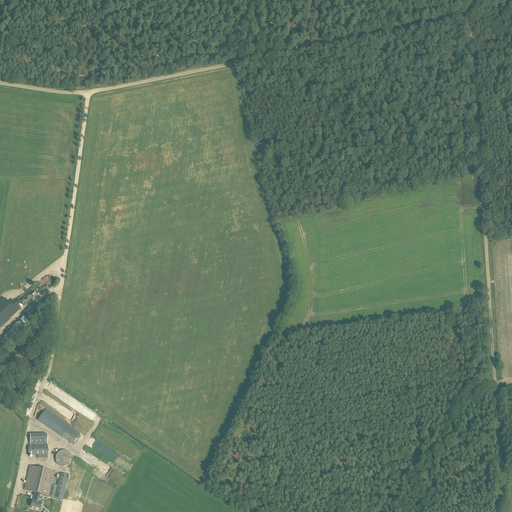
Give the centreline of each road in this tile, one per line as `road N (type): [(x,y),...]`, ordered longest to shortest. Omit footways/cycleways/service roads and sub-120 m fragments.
road 1 (unclassified): [(497,511),(501,460),(470,15)]
road 2 (unclassified): [(0,83),(90,91),(470,15)]
